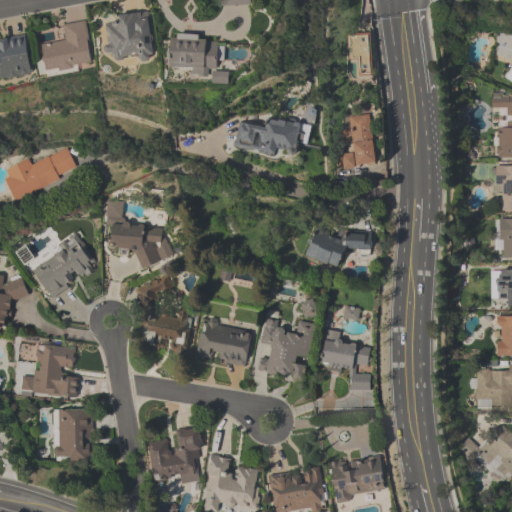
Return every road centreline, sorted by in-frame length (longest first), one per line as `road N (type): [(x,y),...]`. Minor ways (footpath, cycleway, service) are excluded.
road 1 (primary): [(422,484),(407,358),(413,246)]
road 2 (residential): [(111,338),(130,511)]
road 3 (residential): [(120,383),(253,414)]
